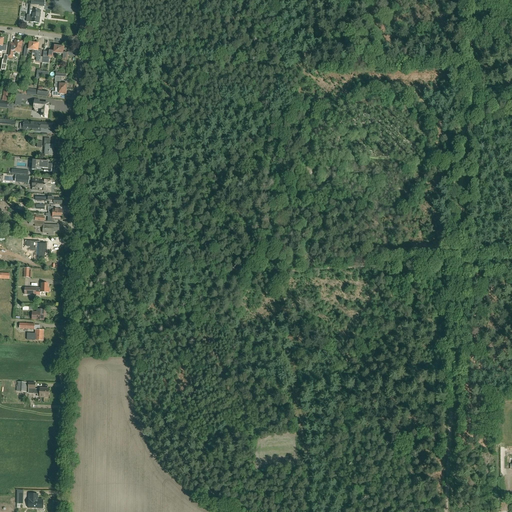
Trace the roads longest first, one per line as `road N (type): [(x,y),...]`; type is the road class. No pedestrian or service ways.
road 1 (residential): [(61,511),(82,38)]
road 2 (track): [(468,0),(457,260)]
road 3 (track): [(457,260),(446,511)]
